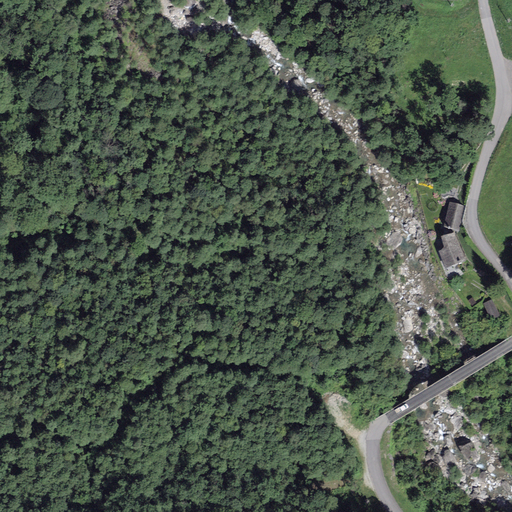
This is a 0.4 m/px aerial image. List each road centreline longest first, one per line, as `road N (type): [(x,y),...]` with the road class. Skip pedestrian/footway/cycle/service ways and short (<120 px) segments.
road 1 (track): [(0,443),(44,431),(94,448),(118,435),(127,406),(167,372),(238,367),(291,374),(372,437)]
road 2 (tertiary): [(396,511),(372,461),(375,429),(511,342)]
road 3 (unclassified): [(511,281),(476,234),(471,212),(505,94)]
